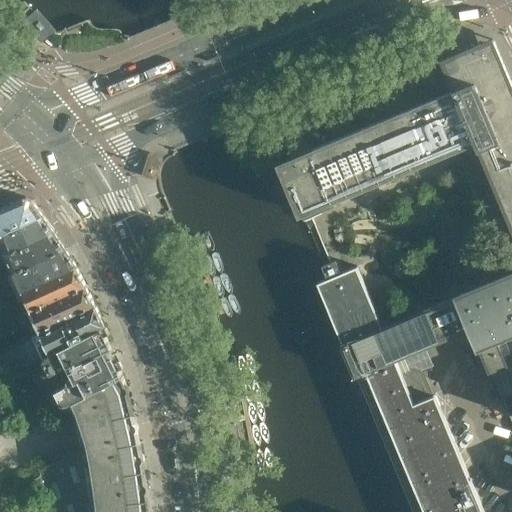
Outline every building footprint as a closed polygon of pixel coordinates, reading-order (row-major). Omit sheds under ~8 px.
[(53,30),(38,13),(28,22),(43,39),(53,30)] [(484,511),(435,395),(415,404),(396,360),(471,329),(479,347),(497,340),(511,333),(511,81),(494,38),(443,59),(456,89),(281,163),(281,162),(279,163),(301,215),(477,141),(480,146),(479,147),(511,224),(511,273),(383,327),(374,307),(387,301),(379,281),(366,287),(357,267),(342,273),(337,260),(323,265),(328,279),(319,283),(344,344),(343,344),(356,376),(359,375),(416,511),(484,511)] [(156,176),(162,157),(160,157),(150,154),(145,173),(156,176)] [(0,234),(44,216),(33,200),(27,198),(0,209),(0,234)] [(12,251),(56,233),(44,216),(0,234),(0,246),(9,242),(12,251)] [(17,271),(67,249),(56,233),(12,251),(9,253),(17,271)] [(24,289),(77,267),(78,266),(67,249),(17,271),(1,278),(9,295),(24,289)] [(32,308),(88,286),(78,266),(77,267),(24,289),(32,308)] [(41,330),(97,306),(88,286),(32,308),(41,330)] [(51,353),(106,325),(97,306),(41,330),(51,353)] [(124,376),(117,361),(118,360),(110,344),(110,343),(103,327),(105,326),(106,327),(107,326),(106,325),(51,353),(45,356),(44,360),(51,374),(68,365),(73,374),(69,376),(67,381),(69,383),(55,390),(62,404),(66,405),(124,376)] [(511,375),(509,369),(505,358),(497,340),(479,347),(491,376),(499,394),(491,397),(496,410),(507,406),(504,398),(511,394),(511,375)] [(142,452),(139,431),(139,430),(140,428),(140,427),(140,426),(140,425),(139,424),(139,423),(138,422),(136,421),(129,393),(130,392),(130,391),(131,389),(130,388),(130,386),(129,385),(128,384),(126,383),(124,376),(66,405),(68,407),(70,409),(73,411),(76,412),(82,425),(84,451),(64,455),(64,459),(48,466),(49,469),(35,479),(45,500),(47,503),(50,509),(149,499),(148,491),(150,490),(150,489),(150,488),(151,487),(150,486),(150,485),(149,483),(148,482),(147,482),(144,462),(145,460),(146,459),(146,457),(146,456),(145,455),(145,454),(144,453),(142,452)] [(511,417),(507,406),(496,410),(494,411),(511,453),(511,417)] [(152,511),(153,511),(152,509),(152,508),(151,508),(150,507),(149,499),(50,509),(52,511),(152,511)]
